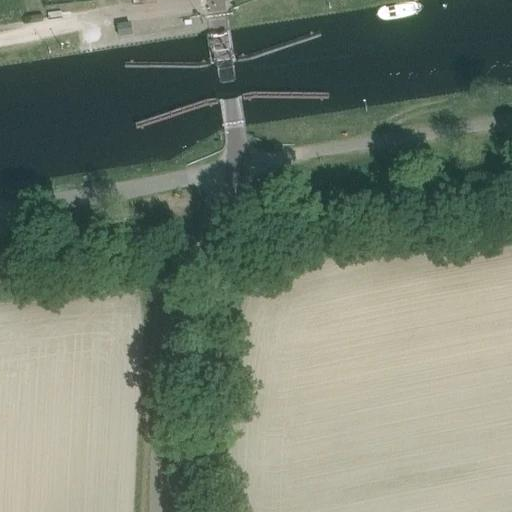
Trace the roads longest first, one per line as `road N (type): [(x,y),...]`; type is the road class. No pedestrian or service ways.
road 1 (tertiary): [(193,511),(213,288),(238,164),(216,0)]
road 2 (unclassified): [(40,30),(201,0)]
